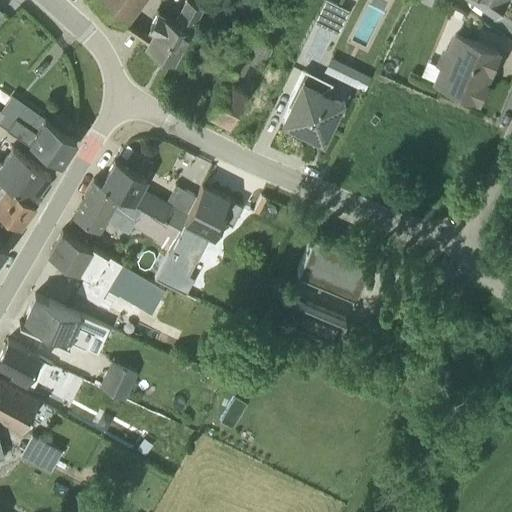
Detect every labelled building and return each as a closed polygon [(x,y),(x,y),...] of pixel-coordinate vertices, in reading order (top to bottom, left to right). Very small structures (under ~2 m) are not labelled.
[(88,0),(121,24),(141,0),(88,0)] [(147,44),(147,45),(159,52),(159,50),(172,57),(201,4),(194,0),(181,0),(172,18),(163,13),(164,11),(156,7),(145,27),(152,30),(145,43),(147,44)] [(334,0),(323,0),(315,23),(314,22),(311,30),(323,34),(322,38),(330,41),(327,48),(331,50),(347,5),(334,0)] [(414,0),(421,11),(438,1),(437,0),(414,0)] [(475,0),(496,14),(505,0),(475,0)] [(275,39),(250,25),(236,51),(263,64),(275,39)] [(500,50),(453,31),(446,47),(442,45),(435,62),(427,59),(421,74),(434,79),(433,81),(479,100),(487,81),(484,80),(488,68),(492,70),(500,50)] [(249,58),(236,51),(206,109),(228,121),(245,88),(237,83),(249,58)] [(370,75),(331,56),(324,70),(363,89),(370,75)] [(323,89),(332,82),(303,68),(286,104),(287,105),(281,121),(291,126),(290,129),(312,143),(315,138),(321,141),(335,116),(338,115),(341,112),(343,106),(343,102),(344,99),(323,89)] [(0,123),(59,161),(75,137),(68,132),(74,123),(58,112),(51,121),(10,94),(0,108),(0,123)] [(0,176),(34,202),(42,191),(39,188),(49,173),(11,145),(0,160),(0,176)] [(179,226),(195,194),(183,188),(173,205),(139,187),(145,176),(114,159),(101,182),(179,226)] [(0,211),(18,224),(34,202),(0,177),(0,211)] [(153,241),(167,249),(179,226),(101,182),(93,178),(73,215),(98,231),(112,207),(129,217),(127,222),(155,238),(153,241)] [(224,221),(231,224),(241,204),(241,203),(201,183),(153,277),(186,294),(196,274),(175,263),(179,255),(191,261),(203,238),(201,237),(203,232),(214,237),(224,221)] [(122,295),(162,318),(174,296),(164,290),(164,289),(91,245),(89,246),(62,230),(48,252),(77,272),(79,271),(83,274),(76,289),(97,302),(98,302),(107,307),(110,302),(116,304),(122,295)] [(312,232),(296,270),(354,295),(370,257),(312,232)] [(66,339),(84,347),(91,331),(76,324),(81,313),(35,293),(34,293),(24,318),(36,324),(33,329),(64,343),(66,339)] [(296,298),(287,318),(335,339),(344,318),(296,298)] [(7,339),(0,351),(0,364),(10,370),(8,374),(25,383),(26,382),(33,386),(46,363),(38,358),(39,356),(7,339)] [(99,384),(126,396),(138,369),(111,357),(99,384)] [(0,418),(20,431),(37,399),(0,379),(0,418)] [(31,432),(20,453),(49,469),(61,448),(31,432)]
